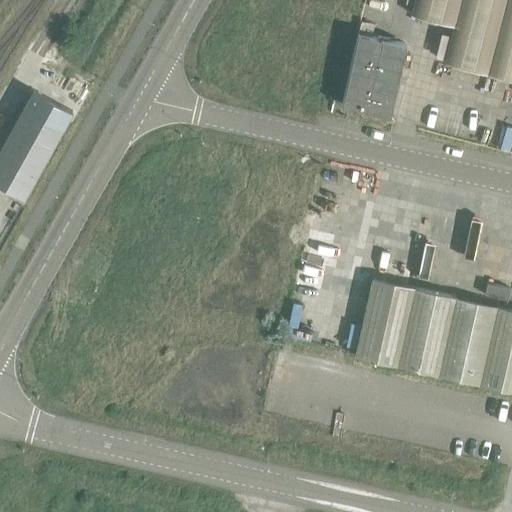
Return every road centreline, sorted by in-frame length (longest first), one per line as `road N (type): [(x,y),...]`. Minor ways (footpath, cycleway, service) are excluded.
road 1 (unknown): [(404,0),(421,19),(419,48),(429,67),(511,84)]
road 2 (unknown): [(364,150),(340,293)]
